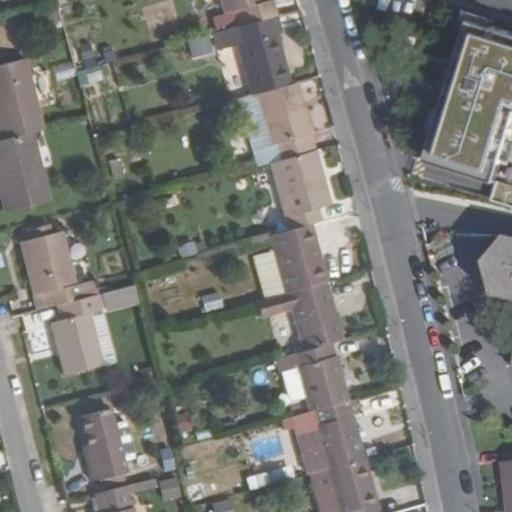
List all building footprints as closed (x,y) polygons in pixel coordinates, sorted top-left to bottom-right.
[(221,0),(226,15),(237,12),(241,26),(272,17),(278,16),(273,0),(272,0),(263,2),(262,0),(221,0)] [(219,49),(238,44),(253,95),(259,94),(291,85),(277,36),(283,35),(278,16),(272,17),(241,26),(214,33),(219,49)] [(511,34),(467,21),(425,159),(494,180),(511,119),(511,34)] [(0,140),(32,132),(43,129),(25,58),(0,64),(0,140)] [(78,73),(80,87),(103,82),(100,69),(78,73)] [(291,85),(259,94),(277,162),(316,151),(297,83),(291,85)] [(0,192),(6,212),(50,200),(32,132),(0,140),(0,192)] [(277,162),(271,163),(289,231),(308,225),(321,222),(317,208),(330,205),(316,151),(277,162)] [(49,225),(27,231),(29,240),(51,234),(49,225)] [(289,231),(271,236),(287,294),(325,283),(308,225),(289,231)] [(33,295),(39,294),(43,309),(54,306),(96,296),(92,281),(75,284),(61,232),(51,234),(29,240),(20,242),(33,295)] [(511,249),(508,248),(490,265),(500,302),(511,303),(511,249)] [(261,319),(291,311),(302,351),(331,342),(341,340),(325,283),(287,294),(256,302),(261,319)] [(135,285),(103,294),(108,313),(140,305),(135,285)] [(89,313),(100,311),(96,296),(54,306),(58,321),(51,323),(64,374),(102,365),(89,313)] [(280,372),(296,368),(309,412),(310,411),(348,401),(331,342),(302,351),(276,358),(280,372)] [(348,401),(310,411),(319,443),(326,469),(365,458),(352,413),(355,412),(352,400),(348,401)] [(109,409),(79,417),(87,446),(88,453),(83,454),(90,481),(126,473),(109,409)] [(309,412),(294,416),(303,447),(319,443),(310,411),(309,412)] [(172,425),(184,437),(195,426),(183,414),(172,425)] [(379,511),(365,458),(326,469),(337,511),(379,511)] [(165,501),(182,497),(177,477),(159,482),(165,501)] [(132,511),(126,485),(93,494),(97,511),(132,511)] [(214,511),(234,511),(233,501),(213,503),(214,511)]
